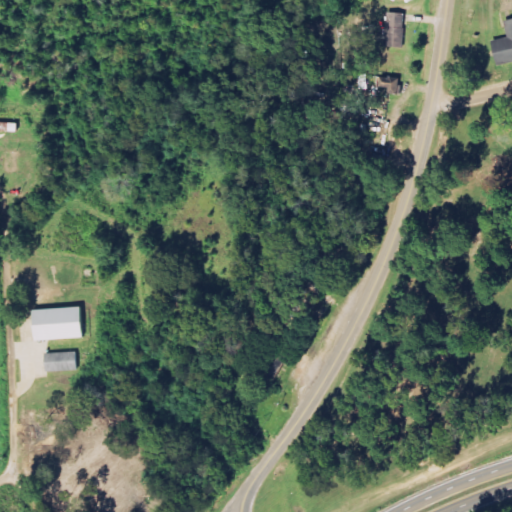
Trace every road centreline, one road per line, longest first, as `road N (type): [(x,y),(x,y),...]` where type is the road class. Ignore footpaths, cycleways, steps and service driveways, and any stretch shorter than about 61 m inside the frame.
road 1 (tertiary): [(241,511),(244,494),(338,360),(400,227),(447,0)]
road 2 (residential): [(13,473),(0,185)]
road 3 (trunk): [(511,463),(395,511)]
